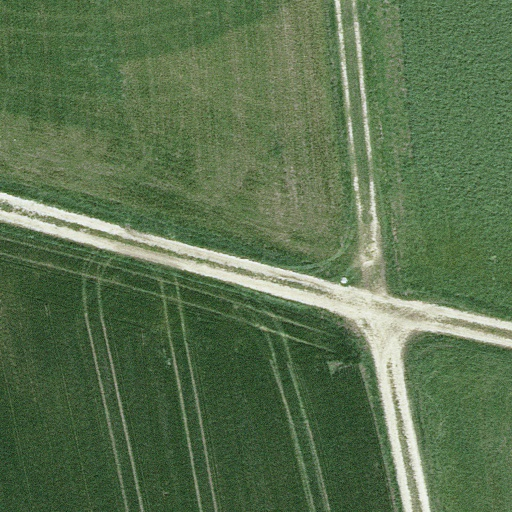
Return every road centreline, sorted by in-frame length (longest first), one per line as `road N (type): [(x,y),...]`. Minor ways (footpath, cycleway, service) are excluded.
road 1 (track): [(0,207),(88,222),(372,321),(462,328),(511,342)]
road 2 (track): [(340,0),(372,321),(408,511)]
